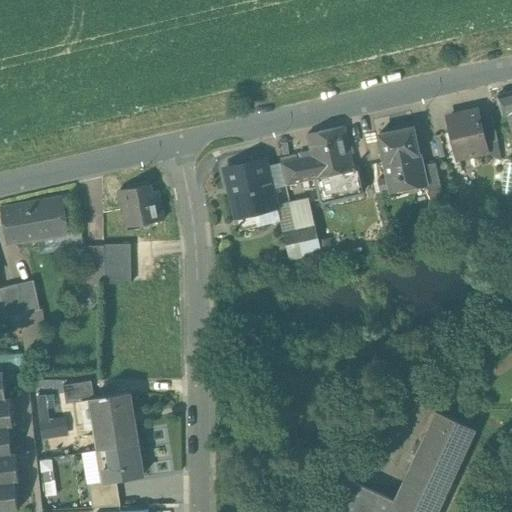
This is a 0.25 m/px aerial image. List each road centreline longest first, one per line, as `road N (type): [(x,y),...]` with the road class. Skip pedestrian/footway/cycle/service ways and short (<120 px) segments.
road 1 (residential): [(194,141),(200,511)]
road 2 (residential): [(194,141),(511,70)]
road 3 (residential): [(0,188),(194,141)]
